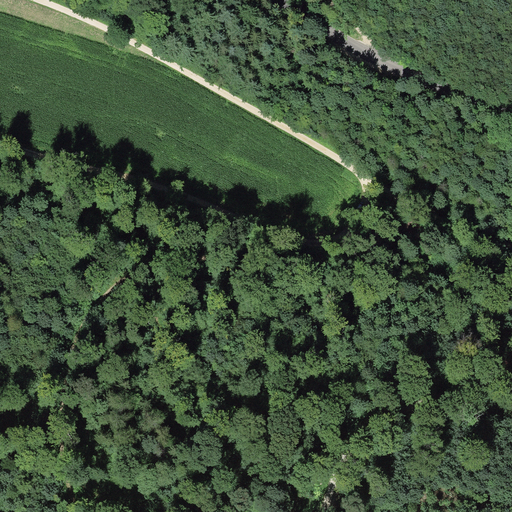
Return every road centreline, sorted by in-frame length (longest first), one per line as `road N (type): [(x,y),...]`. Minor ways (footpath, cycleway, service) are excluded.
road 1 (track): [(312,244),(346,234),(379,188),(240,103),(82,17),(34,0)]
road 2 (track): [(78,511),(57,446),(73,336),(120,276),(236,244),(312,244)]
road 3 (track): [(312,244),(0,143)]
road 4 (unclassified): [(511,115),(423,82),(281,0)]
road 5 (track): [(511,380),(374,421),(342,460),(324,511)]
road 6 (track): [(511,508),(431,503),(360,511)]
road 7 (track): [(379,188),(511,248)]
